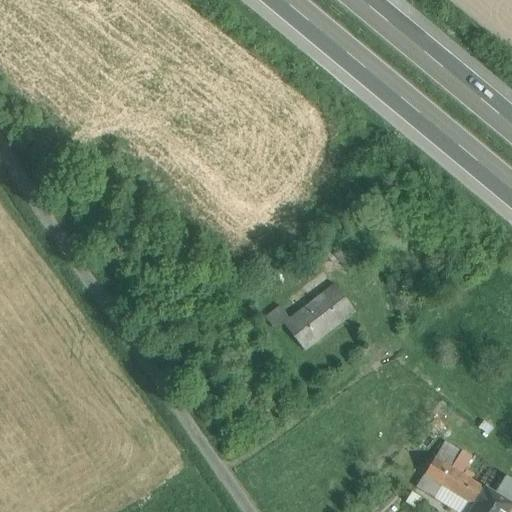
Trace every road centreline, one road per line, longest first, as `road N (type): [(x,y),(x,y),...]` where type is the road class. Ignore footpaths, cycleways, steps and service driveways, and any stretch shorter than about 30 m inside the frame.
road 1 (track): [(262,511),(0,144)]
road 2 (motorway): [(295,0),(511,181)]
road 3 (motorway): [(511,114),(373,0)]
